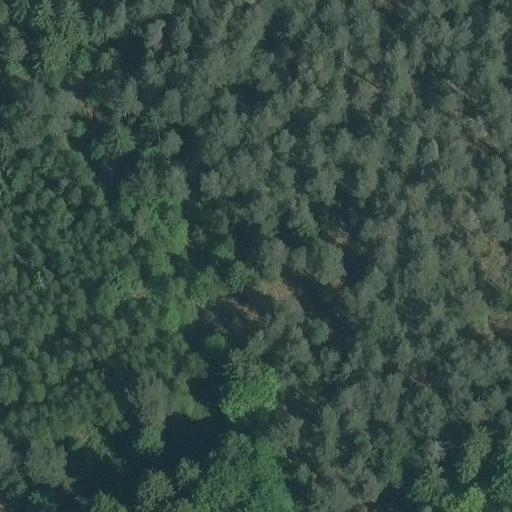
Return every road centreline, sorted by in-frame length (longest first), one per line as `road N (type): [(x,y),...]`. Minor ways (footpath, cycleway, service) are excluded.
road 1 (unknown): [(292,511),(197,341),(198,227),(164,35),(168,0)]
road 2 (track): [(235,409),(204,443),(90,511)]
